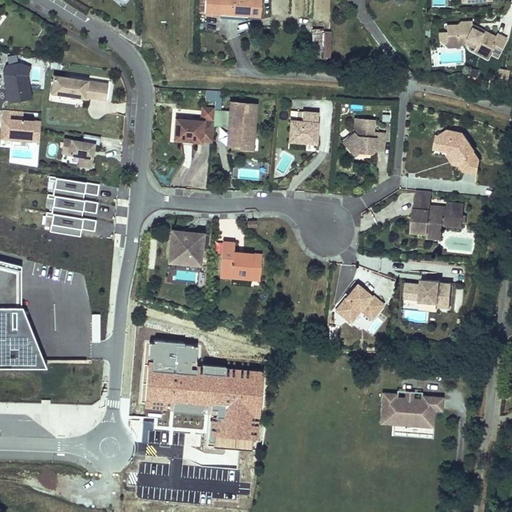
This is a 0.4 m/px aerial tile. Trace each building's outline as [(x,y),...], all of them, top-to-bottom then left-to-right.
[(261,0),(209,0),(208,13),(260,16),(261,0)] [(471,25),(471,22),(460,22),(457,27),(449,27),(449,34),(448,40),(456,40),(456,45),(465,45),(475,50),(474,53),(495,63),(507,39),(498,35),(497,37),(471,25)] [(456,49),(456,45),(456,40),(448,40),(449,34),(441,34),(440,43),(448,49),(456,49)] [(324,36),(312,35),(311,59),(323,59),(324,36)] [(32,96),(28,73),(31,64),(20,61),(7,63),(4,72),(9,101),(32,96)] [(509,78),(511,70),(503,68),(501,75),(509,78)] [(106,95),(108,79),(68,74),(68,76),(64,75),(64,73),(53,71),(51,89),(88,95),(89,93),(106,95)] [(217,106),(216,119),(229,120),(233,121),(231,142),(249,144),(250,135),(254,136),(255,123),(251,122),(252,101),(231,99),(230,107),(217,106)] [(291,115),(290,136),(317,138),(319,108),(303,106),(303,116),(291,115)] [(39,140),(40,124),(40,120),(23,118),(23,109),(4,108),(1,136),(39,140)] [(385,145),(386,126),(375,125),(375,113),(356,112),(355,127),(345,136),(356,150),(360,146),(363,143),(367,144),(367,147),(373,147),(376,144),(385,145)] [(214,117),(176,115),(174,135),(202,138),(202,137),(212,137),(214,117)] [(249,144),(231,142),(233,121),(229,120),(227,142),(227,145),(231,145),(249,146),(253,147),(254,136),(250,135),(249,144)] [(442,132),(440,146),(450,147),(451,148),(461,161),(464,167),(478,169),(480,155),(474,146),(475,145),(463,129),(456,127),(455,134),(442,132)] [(92,146),(93,141),(98,142),(99,134),(82,131),(81,139),(63,136),(60,151),(79,154),(77,165),(88,166),(91,150),(90,149),(91,146),(92,146)] [(451,148),(450,147),(449,152),(455,160),(461,161),(451,148)] [(237,178),(265,179),(266,169),(238,167),(237,178)] [(56,179),(54,193),(80,197),(81,191),(85,191),(98,193),(100,183),(50,174),(50,178),(56,179)] [(434,188),(418,187),(417,206),(420,207),(419,212),(415,212),(414,229),(431,230),(431,225),(445,226),(445,221),(465,222),(466,205),(458,205),(459,201),(449,200),(449,204),(433,203),(434,188)] [(54,197),(52,211),(78,215),(79,208),(84,209),(97,211),(99,201),(84,198),(80,197),(54,193),(49,192),(48,196),(54,197)] [(95,229),(97,218),(82,216),(78,215),(52,211),(47,210),(47,214),(53,215),(51,229),(77,234),(78,226),(82,227),(95,229)] [(444,235),(445,226),(431,225),(431,230),(430,234),(444,235)] [(204,230),(172,227),(169,259),(201,261),(204,230)] [(235,239),(223,238),(220,271),(250,275),(252,262),(260,263),(262,252),(234,248),(235,239)] [(0,358),(44,358),(36,338),(9,338),(9,326),(17,326),(17,281),(22,281),(22,264),(0,258),(0,358)] [(260,263),(252,262),(250,275),(259,276),(260,263)] [(175,267),(173,279),(196,283),(198,272),(175,267)] [(424,280),(409,279),(407,295),(423,296),(422,299),(441,300),(441,304),(453,305),(455,280),(443,279),(443,278),(424,276),(424,280)] [(22,305),(22,281),(17,281),(17,326),(9,326),(9,338),(36,338),(23,305),(22,305)] [(374,293),(360,282),(339,308),(353,320),(363,308),(374,317),(387,302),(375,292),(374,293)] [(399,394),(384,393),(381,424),(395,426),(434,430),(436,412),(443,413),(445,399),(423,397),(423,400),(415,399),(416,393),(407,392),(407,398),(399,398),(399,394)] [(433,439),(434,430),(395,426),(394,435),(433,439)]
